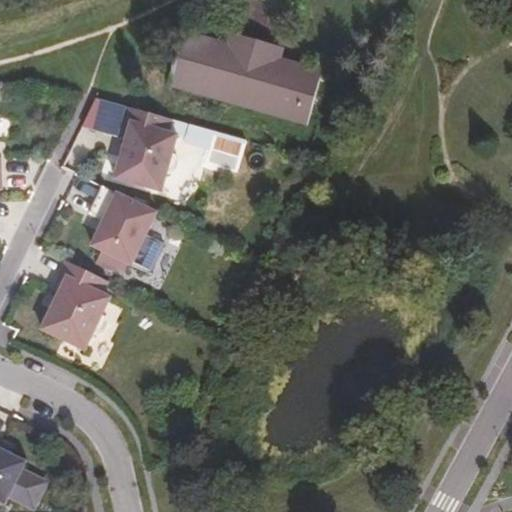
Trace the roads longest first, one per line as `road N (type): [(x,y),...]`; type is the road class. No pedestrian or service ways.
road 1 (residential): [(128,511),(104,435),(77,411),(0,372)]
road 2 (residential): [(511,389),(447,511)]
road 3 (residential): [(54,172),(0,288)]
